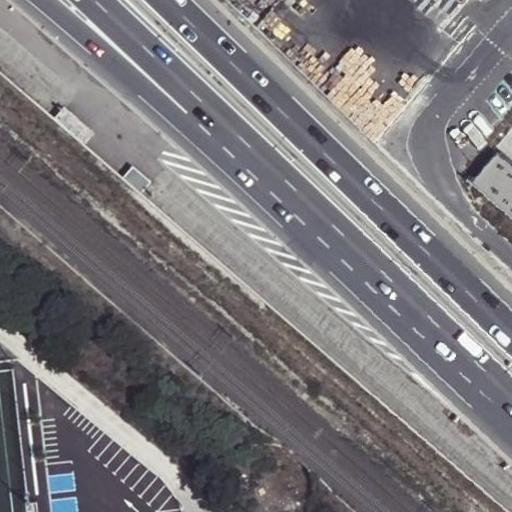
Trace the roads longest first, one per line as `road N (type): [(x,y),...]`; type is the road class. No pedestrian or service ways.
road 1 (motorway): [(511,331),(174,0)]
road 2 (motorway): [(22,0),(276,229),(384,290)]
road 3 (motorway): [(79,0),(384,290)]
road 4 (motorway): [(384,290),(511,413)]
road 5 (unknown): [(511,54),(390,172)]
